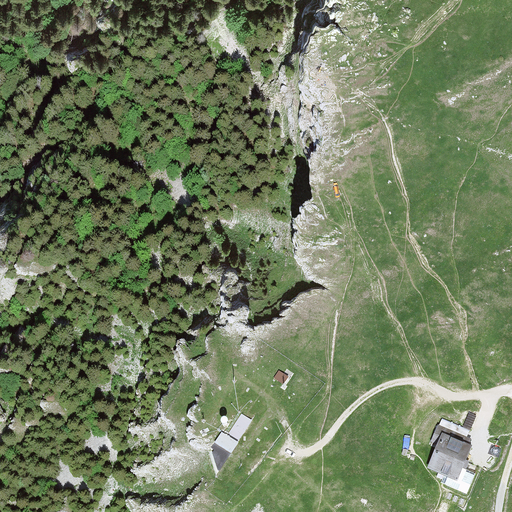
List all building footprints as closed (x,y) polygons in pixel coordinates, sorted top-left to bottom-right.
[(295,384),(300,375),(289,370),(285,378),(295,384)] [(275,388),(281,379),(271,373),(266,382),(275,388)] [(236,442),(251,420),(242,414),(229,432),(225,430),(223,433),(222,433),(215,442),(214,441),(210,447),(225,458),(236,443),(236,442)] [(442,417),(439,424),(455,430),(458,423),(442,417)] [(471,440),(438,426),(432,441),(439,444),(429,467),(444,474),(460,481),(465,469),(468,461),(466,460),(471,448),(468,446),(471,440)] [(466,493),(475,473),(465,469),(460,481),(444,474),(440,482),(466,493)]
